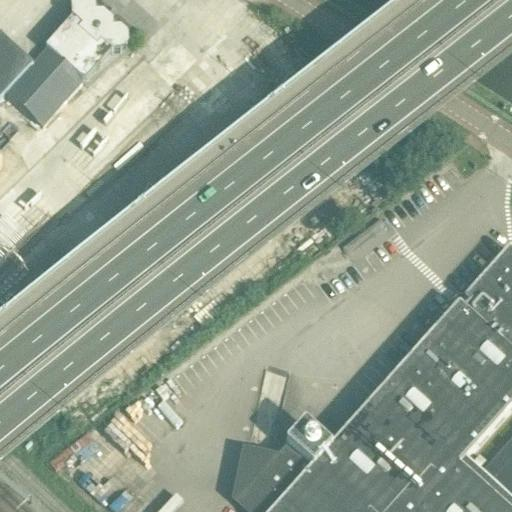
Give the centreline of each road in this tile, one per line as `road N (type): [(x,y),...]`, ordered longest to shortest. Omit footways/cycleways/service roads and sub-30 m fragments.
road 1 (primary): [(0,428),(511,19)]
road 2 (primary): [(465,0),(0,371)]
road 3 (unclassified): [(485,126),(287,0)]
